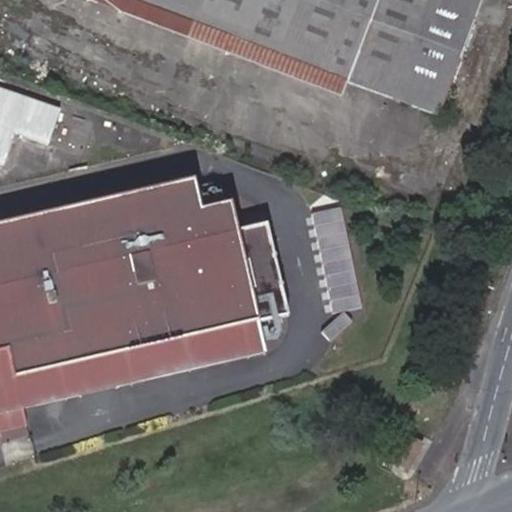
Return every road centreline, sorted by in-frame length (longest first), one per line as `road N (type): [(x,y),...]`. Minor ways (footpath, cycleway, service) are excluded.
road 1 (unknown): [(0,206),(176,175),(225,181),(272,212),(292,280),(287,335),(251,376),(0,446)]
road 2 (unknown): [(507,0),(482,93),(456,127),(426,141),(382,144),(320,140),(237,117),(0,16)]
road 3 (trunk): [(511,344),(474,469),(449,511)]
